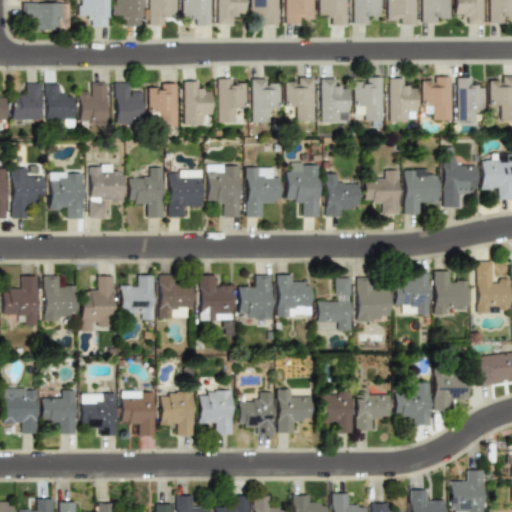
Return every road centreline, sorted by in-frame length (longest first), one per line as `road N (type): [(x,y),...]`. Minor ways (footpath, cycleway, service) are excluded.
road 1 (residential): [(511,411),(405,463),(0,460)]
road 2 (residential): [(0,248),(399,244),(511,227)]
road 3 (residential): [(0,54),(511,49)]
